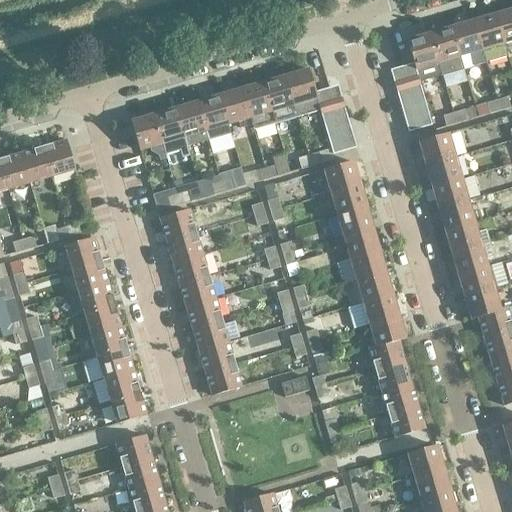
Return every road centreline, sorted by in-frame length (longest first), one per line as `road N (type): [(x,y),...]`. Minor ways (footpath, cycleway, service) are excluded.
road 1 (residential): [(494,511),(345,17)]
road 2 (residential): [(205,511),(80,90)]
road 3 (residential): [(80,90),(345,17)]
